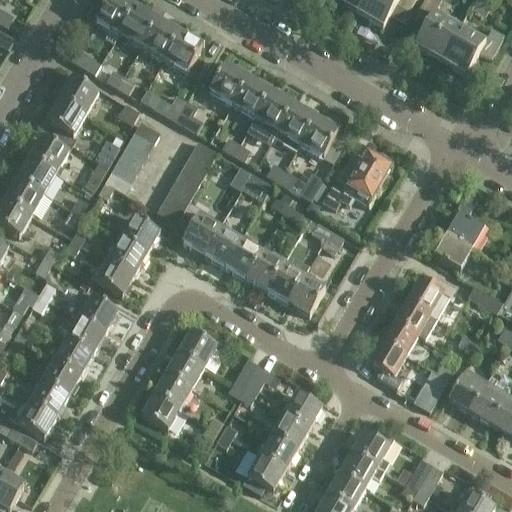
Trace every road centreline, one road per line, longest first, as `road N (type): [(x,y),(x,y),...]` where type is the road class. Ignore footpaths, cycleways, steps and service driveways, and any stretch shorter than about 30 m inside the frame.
road 1 (residential): [(53,511),(180,302),(197,303),(318,373)]
road 2 (residential): [(454,145),(201,0)]
road 3 (residential): [(318,373),(454,145)]
road 4 (residential): [(359,398),(511,485)]
road 5 (residential): [(0,116),(67,0)]
road 6 (residential): [(294,509),(359,398)]
